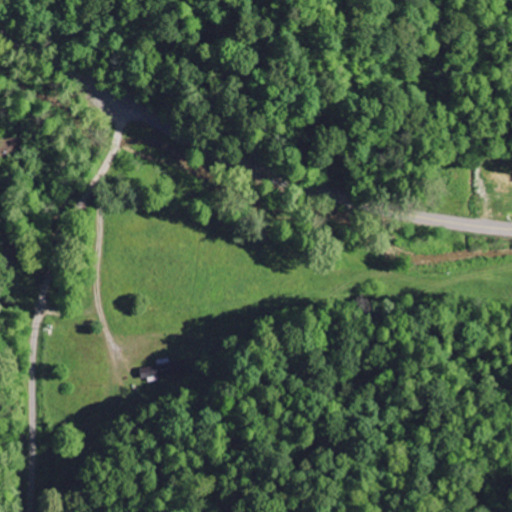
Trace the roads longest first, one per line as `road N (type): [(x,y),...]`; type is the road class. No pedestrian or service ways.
road 1 (residential): [(31,511),(38,326),(80,207),(143,99)]
road 2 (tertiary): [(143,99),(328,194),(416,217),(511,228)]
road 3 (tertiary): [(143,99),(0,24)]
